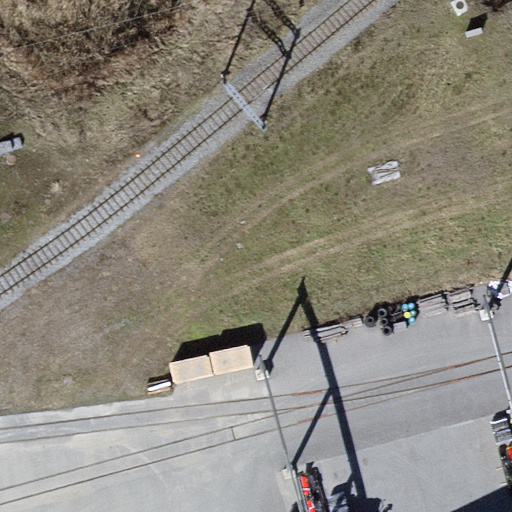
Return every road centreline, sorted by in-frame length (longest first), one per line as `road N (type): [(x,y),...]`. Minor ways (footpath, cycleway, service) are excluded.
road 1 (motorway): [(511,104),(0,243)]
road 2 (motorway): [(0,367),(511,229)]
